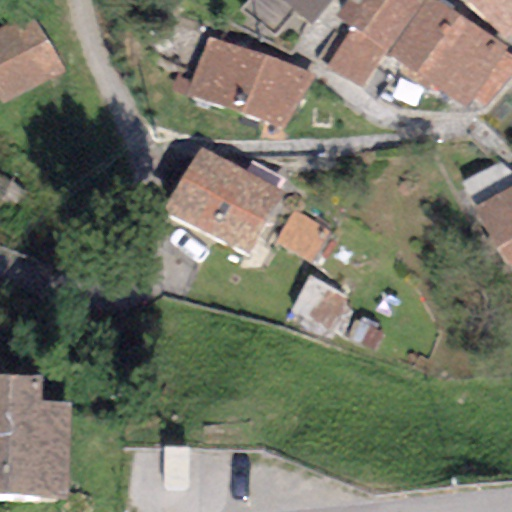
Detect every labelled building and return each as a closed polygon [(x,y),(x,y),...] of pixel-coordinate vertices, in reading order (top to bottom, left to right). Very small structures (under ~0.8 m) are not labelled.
[(266,0),(308,35),(336,0),(266,0)] [(424,4),(417,0),(351,0),(334,25),(348,36),(327,74),(360,94),(382,62),(464,118),(472,108),(483,114),(511,77),(511,64),(503,58),(508,54),(426,1),(424,4)] [(511,38),(511,0),(452,0),(504,47),(511,38)] [(29,23),(0,41),(0,100),(6,110),(62,75),(29,23)] [(309,77),(207,45),(188,105),(290,137),(309,77)] [(283,200),(198,156),(164,223),(249,267),(283,200)] [(511,191),(469,213),(498,262),(511,281),(511,191)] [(0,387),(0,504),(67,506),(69,412),(41,411),(41,389),(0,387)]
